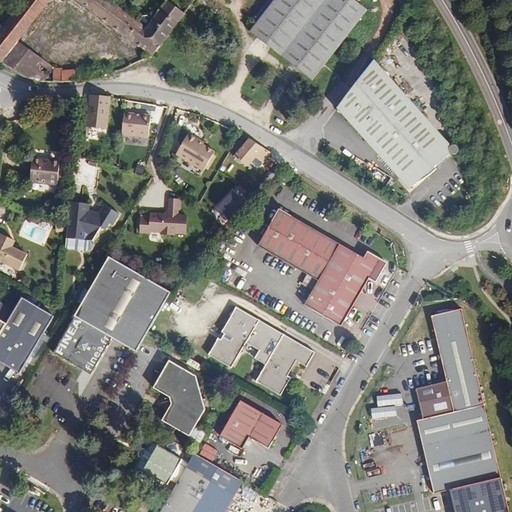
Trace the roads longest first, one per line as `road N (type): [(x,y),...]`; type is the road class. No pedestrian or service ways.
road 1 (unclassified): [(435,246),(255,130),(190,101),(110,89),(22,89)]
road 2 (unclassified): [(326,467),(329,431),(435,246)]
road 3 (secondary): [(511,143),(442,0)]
